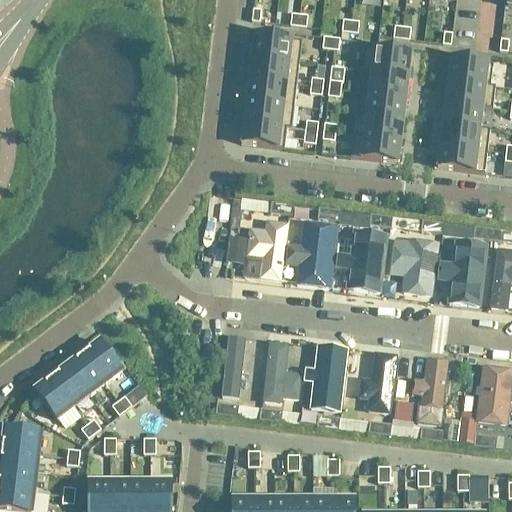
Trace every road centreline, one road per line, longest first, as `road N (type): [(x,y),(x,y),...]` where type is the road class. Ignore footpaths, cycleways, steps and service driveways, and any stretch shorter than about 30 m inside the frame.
road 1 (residential): [(511,342),(201,304),(183,300),(135,259)]
road 2 (residential): [(187,511),(198,434),(511,470)]
road 3 (residential): [(205,163),(511,203)]
road 4 (residential): [(0,380),(106,295),(135,259)]
road 5 (residential): [(205,163),(225,0)]
